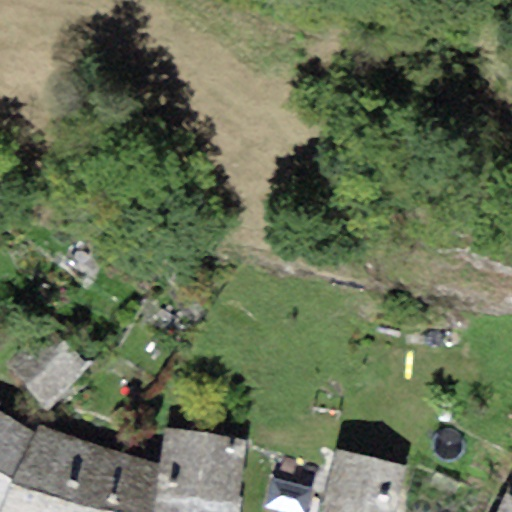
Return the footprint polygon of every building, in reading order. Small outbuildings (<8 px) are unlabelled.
[(50,324),(5,365),(44,412),(93,363),(50,324)] [(0,511),(35,435),(0,413),(0,511)] [(237,511),(247,441),(163,426),(157,464),(149,511),(237,511)] [(76,511),(101,449),(38,427),(35,435),(0,511),(76,511)] [(392,511),(404,463),(336,448),(322,511),(392,511)] [(149,511),(157,464),(101,449),(76,511),(149,511)] [(511,511),(511,470),(495,511),(511,511)]
